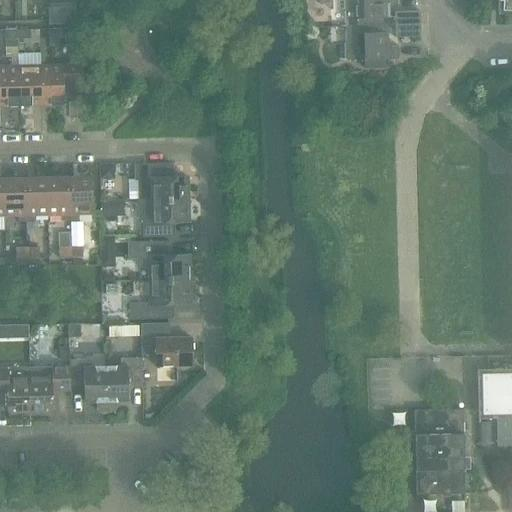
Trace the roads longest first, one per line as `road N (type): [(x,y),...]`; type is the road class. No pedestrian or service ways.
road 1 (residential): [(155,439),(214,381),(211,148)]
road 2 (residential): [(0,150),(211,148)]
road 3 (residential): [(0,507),(92,504),(155,439)]
road 4 (residential): [(0,443),(155,439)]
